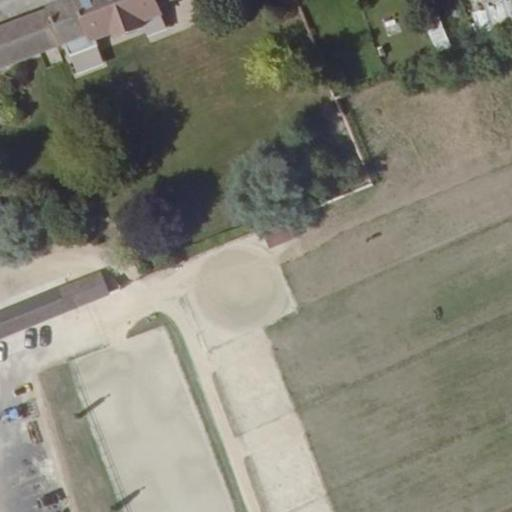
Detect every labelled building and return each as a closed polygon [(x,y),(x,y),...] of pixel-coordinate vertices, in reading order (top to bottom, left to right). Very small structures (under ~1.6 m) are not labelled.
[(178,0),(55,0),(13,17),(24,56),(98,26),(101,36),(124,27),(127,32),(152,22),(150,17),(180,5),(178,0)] [(490,6),(468,17),(476,33),(498,22),(490,6)] [(0,64),(24,56),(13,17),(0,22),(0,64)] [(425,27),(436,50),(448,44),(437,21),(425,27)] [(287,228),(265,235),(268,246),(290,239),(287,228)] [(0,334),(71,306),(63,287),(0,312),(0,334)]
